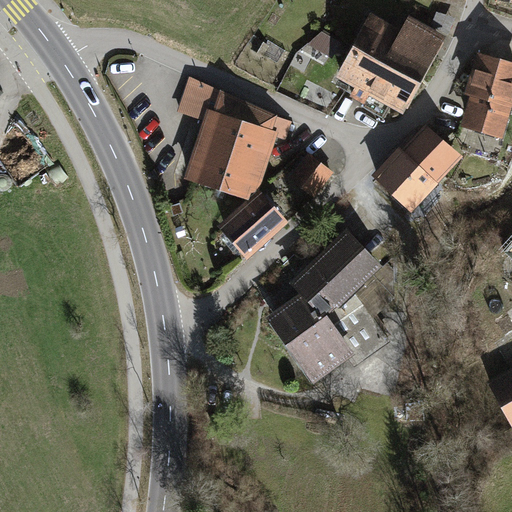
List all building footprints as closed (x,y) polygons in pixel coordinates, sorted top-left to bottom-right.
[(372,20),(357,48),(418,78),(439,38),(409,20),(400,36),(372,20)] [(332,58),(341,42),(323,31),(308,44),(332,58)] [(357,48),(343,75),(360,85),(357,92),(366,97),(362,105),(385,118),(392,103),(401,108),(418,78),(357,48)] [(511,87),(511,65),(482,57),(471,93),(484,96),(475,127),(498,134),(511,87)] [(285,139),(291,122),(277,117),(192,79),(181,111),(212,121),(193,179),(248,198),(269,134),(285,139)] [(394,160),(378,177),(412,207),(436,180),(430,174),(446,157),(428,140),(410,160),(402,153),(395,161),(394,160)] [(311,158),(295,179),(312,192),(328,172),(311,158)] [(281,219),(262,198),(226,229),(246,251),(281,219)] [(273,318),(316,377),(349,353),(355,361),(386,339),(351,290),(376,265),(348,236),(299,282),(307,294),(273,318)] [(511,371),(491,384),(511,421),(511,371)]
